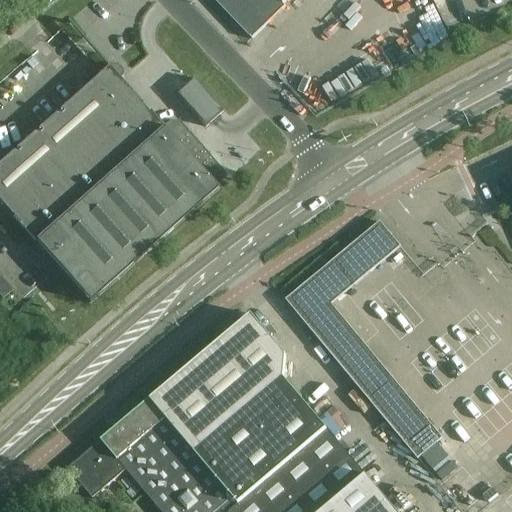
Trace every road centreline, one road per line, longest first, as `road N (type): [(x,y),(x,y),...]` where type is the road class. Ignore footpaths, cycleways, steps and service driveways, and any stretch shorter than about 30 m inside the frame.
road 1 (secondary): [(0,453),(221,258),(334,181)]
road 2 (residential): [(334,181),(172,0)]
road 3 (secondary): [(334,181),(511,81)]
